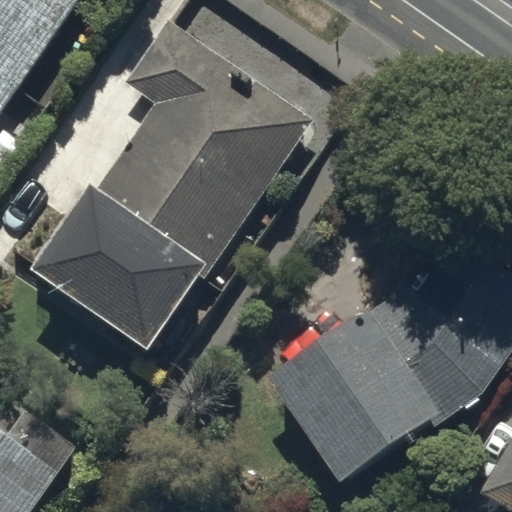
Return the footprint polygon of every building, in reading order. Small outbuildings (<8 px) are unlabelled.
[(0,0),(0,79),(19,92),(82,0),(0,0)] [(170,25),(129,86),(157,105),(100,192),(94,188),(35,275),(151,352),(201,278),(206,282),(315,122),(170,25)] [(0,119),(19,92),(0,79),(0,119)] [(486,396),(511,357),(511,277),(443,230),(392,304),(374,317),(371,313),(271,382),(344,486),(432,424),(436,431),(486,396)] [(0,511),(35,511),(78,450),(26,414),(10,437),(0,430),(0,511)] [(511,511),(511,445),(483,496),(511,511)]
